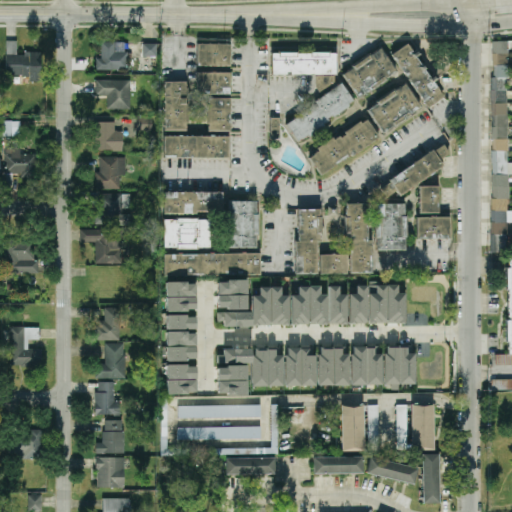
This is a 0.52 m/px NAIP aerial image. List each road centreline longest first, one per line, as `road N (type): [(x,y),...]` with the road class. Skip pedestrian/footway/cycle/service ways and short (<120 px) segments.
road 1 (residential): [(472,511),(467,0)]
road 2 (residential): [(64,511),(68,0)]
road 3 (residential): [(205,337),(470,333)]
road 4 (secondary): [(252,15),(470,25),(511,19)]
road 5 (secondary): [(252,15),(0,15)]
road 6 (secondary): [(470,5),(281,6),(252,15)]
